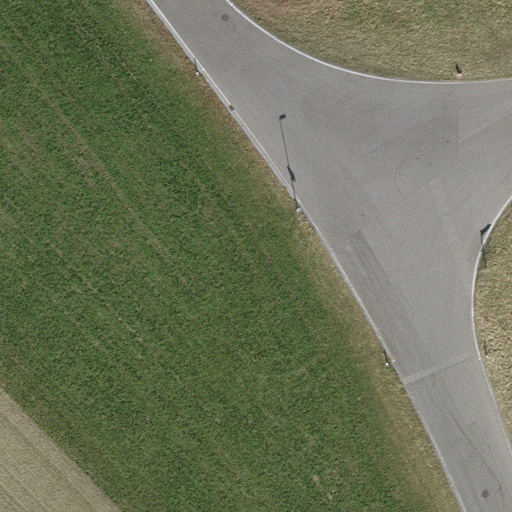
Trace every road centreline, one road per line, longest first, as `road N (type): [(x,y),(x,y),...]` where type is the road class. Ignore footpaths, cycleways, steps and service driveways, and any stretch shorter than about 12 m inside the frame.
road 1 (tertiary): [(181,0),(384,239)]
road 2 (tertiary): [(384,239),(497,511)]
road 3 (tertiary): [(384,239),(511,170)]
